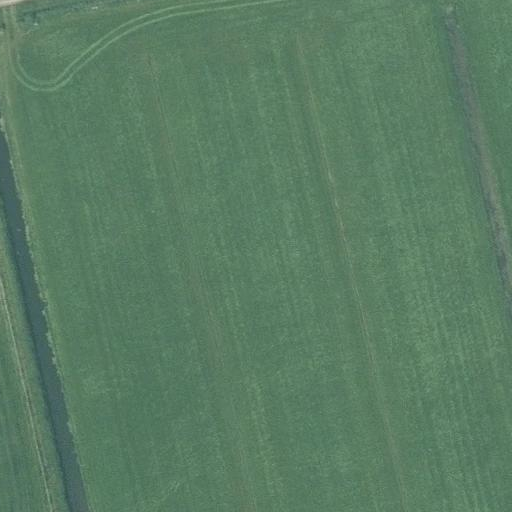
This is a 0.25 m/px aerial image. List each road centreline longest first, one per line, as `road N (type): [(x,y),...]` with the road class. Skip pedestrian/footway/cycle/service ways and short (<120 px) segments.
road 1 (unclassified): [(123,511),(6,0)]
road 2 (unclassified): [(494,362),(415,0)]
